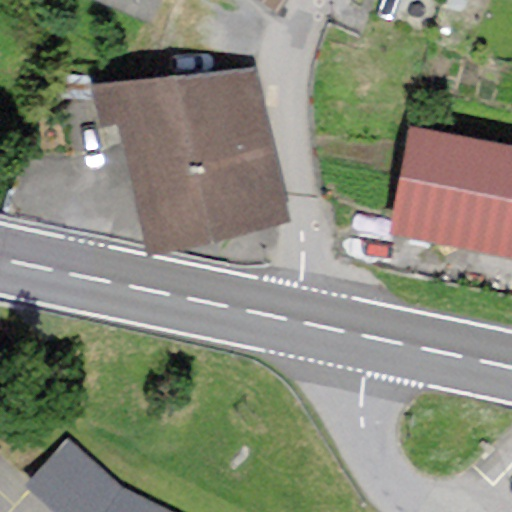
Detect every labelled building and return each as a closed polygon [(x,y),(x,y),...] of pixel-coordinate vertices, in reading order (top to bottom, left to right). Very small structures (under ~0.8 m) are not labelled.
[(87,0),(147,28),(161,0),(87,0)] [(269,0),(281,8),(286,0),(269,0)] [(126,121),(153,253),(289,226),(256,66),(101,97),(106,125),(126,121)] [(511,153),(413,136),(394,239),(511,260),(511,153)] [(177,511),(125,486),(69,435),(26,478),(62,511),(177,511)]
